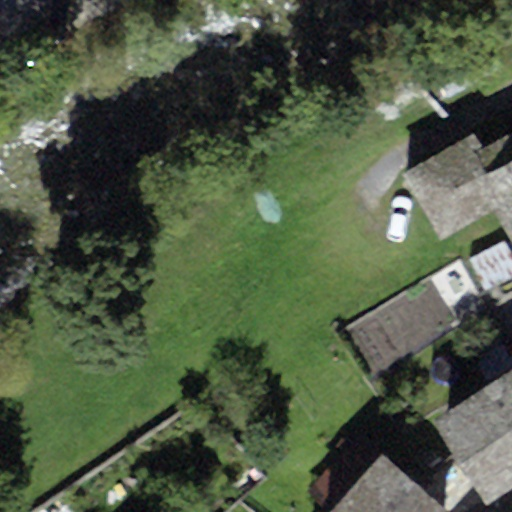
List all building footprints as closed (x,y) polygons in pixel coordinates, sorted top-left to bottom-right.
[(511,133),(483,150),(474,155),(486,176),(475,182),(492,210),(511,245),(511,133)] [(474,155),(483,150),(473,134),(402,176),(440,240),(492,210),(475,182),(486,176),(474,155)] [(511,261),(506,248),(470,265),(483,294),(511,280),(511,261)] [(511,485),(511,367),(431,423),(485,501),(511,485)] [(320,511),(328,511),(379,455),(358,436),(303,497),(320,511)] [(445,511),(379,455),(328,511),(445,511)]
